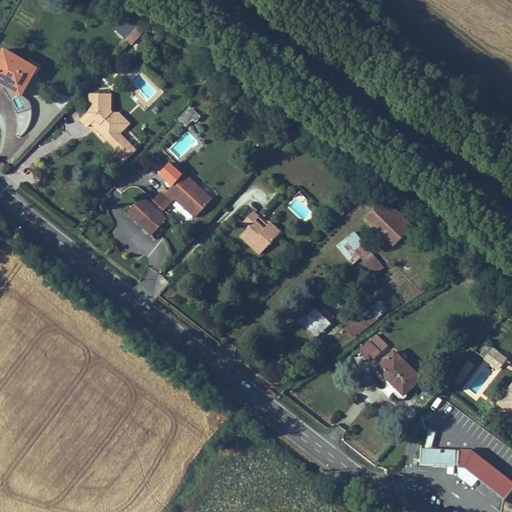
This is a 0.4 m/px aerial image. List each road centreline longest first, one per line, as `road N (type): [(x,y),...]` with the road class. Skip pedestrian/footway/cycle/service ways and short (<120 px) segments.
road 1 (primary): [(13,205),(415,511)]
road 2 (unknown): [(150,305),(177,274),(128,217),(166,169)]
road 3 (unknown): [(427,478),(426,448),(449,429),(511,464)]
